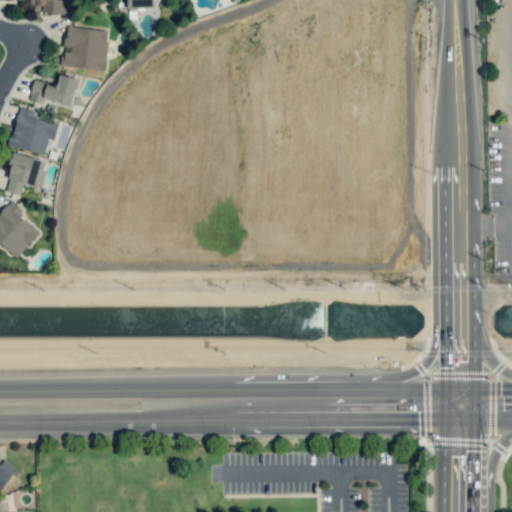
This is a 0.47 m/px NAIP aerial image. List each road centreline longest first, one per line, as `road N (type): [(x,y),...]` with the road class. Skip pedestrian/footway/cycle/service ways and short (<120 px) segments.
road 1 (secondary): [(460,415),(455,0)]
road 2 (secondary): [(184,403),(459,403)]
road 3 (secondary): [(459,332),(409,372),(304,403)]
road 4 (secondary): [(139,389),(0,389)]
